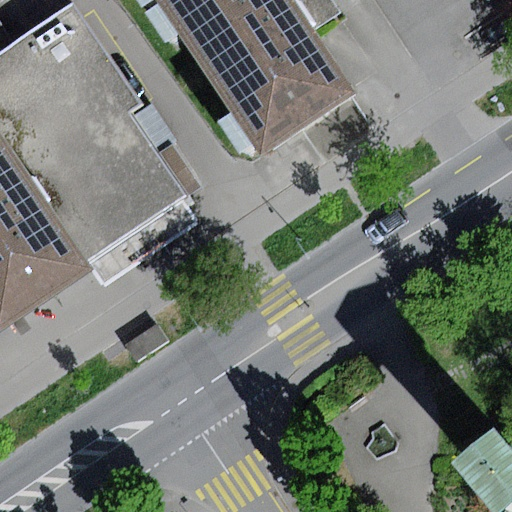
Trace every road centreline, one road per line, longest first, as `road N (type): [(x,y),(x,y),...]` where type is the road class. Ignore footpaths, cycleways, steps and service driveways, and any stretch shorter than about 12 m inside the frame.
road 1 (secondary): [(511,173),(175,397)]
road 2 (secondary): [(175,397),(6,511)]
road 3 (residential): [(175,397),(254,511)]
